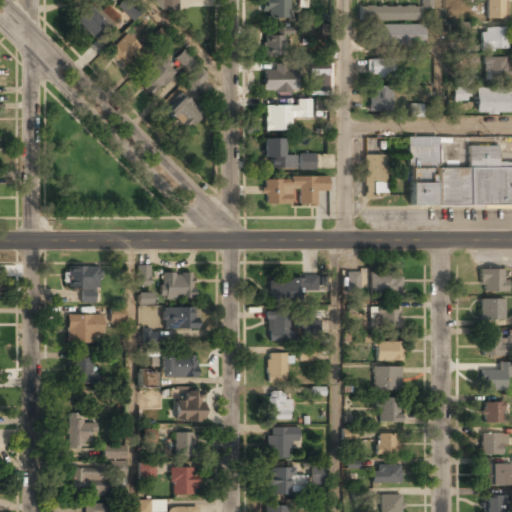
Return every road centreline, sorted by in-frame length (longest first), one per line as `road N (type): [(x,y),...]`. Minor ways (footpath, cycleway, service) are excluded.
road 1 (residential): [(30,0),(31,511)]
road 2 (residential): [(232,231),(6,0)]
road 3 (residential): [(0,23),(202,226),(231,242)]
road 4 (tertiary): [(231,242),(511,241)]
road 5 (residential): [(438,241),(441,511)]
road 6 (residential): [(231,242),(230,511)]
road 7 (residential): [(230,0),(231,242)]
road 8 (residential): [(345,0),(346,241)]
road 9 (tertiary): [(0,242),(231,242)]
road 10 (residential): [(346,126),(511,125)]
road 11 (residential): [(437,0),(436,125)]
